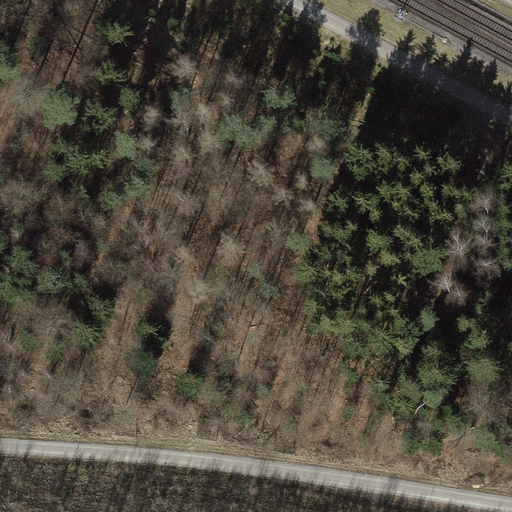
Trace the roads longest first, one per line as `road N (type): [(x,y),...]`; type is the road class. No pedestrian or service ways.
road 1 (track): [(511,504),(215,462),(0,445)]
road 2 (track): [(282,0),(511,122)]
